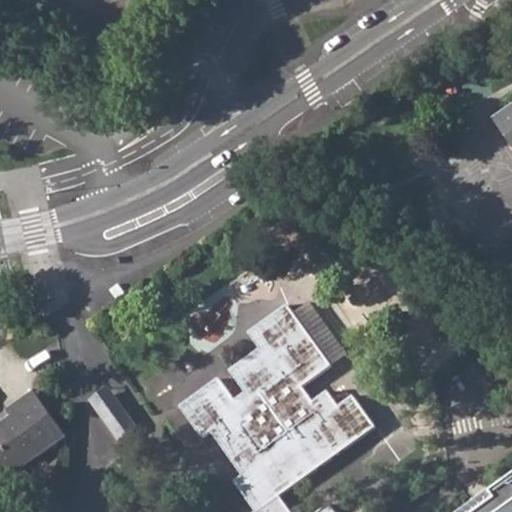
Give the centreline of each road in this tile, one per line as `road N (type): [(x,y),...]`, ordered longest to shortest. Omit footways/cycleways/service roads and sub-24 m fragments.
road 1 (residential): [(0,244),(114,220),(166,196),(452,0)]
road 2 (residential): [(427,0),(112,196),(0,230)]
road 3 (unknown): [(33,237),(88,433),(78,485),(87,511)]
